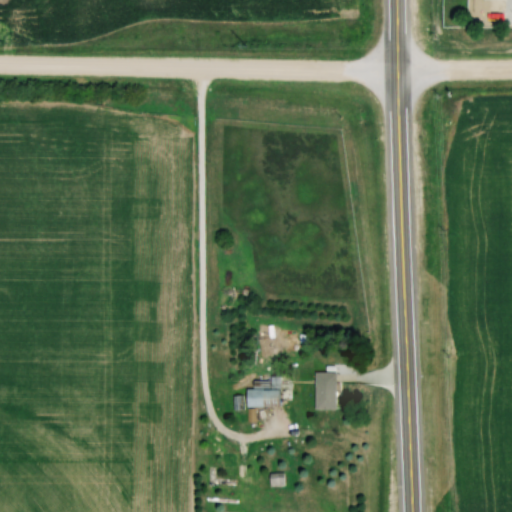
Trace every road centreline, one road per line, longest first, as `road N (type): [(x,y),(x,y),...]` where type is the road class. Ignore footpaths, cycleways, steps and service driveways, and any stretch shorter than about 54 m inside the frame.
road 1 (secondary): [(397,72),(406,511)]
road 2 (residential): [(397,72),(0,65)]
